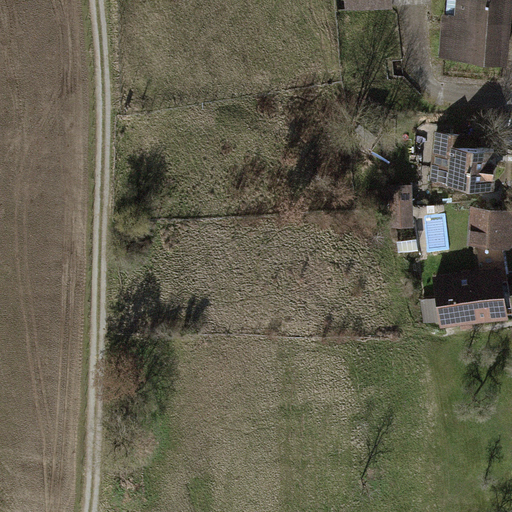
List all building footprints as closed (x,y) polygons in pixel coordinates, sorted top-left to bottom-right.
[(454,0),(453,15),(507,18),(507,0),(454,0)] [(504,58),(507,18),(453,15),(445,14),(443,54),(504,58)] [(459,133),(431,131),(429,179),(492,182),(493,145),(459,143),(459,133)] [(410,220),(409,180),(387,180),(388,220),(410,220)] [(505,239),(505,212),(467,213),(468,240),(479,240),(505,239)] [(506,270),(505,239),(479,240),(480,273),(499,271),(506,270)] [(503,314),(499,271),(480,273),(436,277),(440,320),(503,314)]
